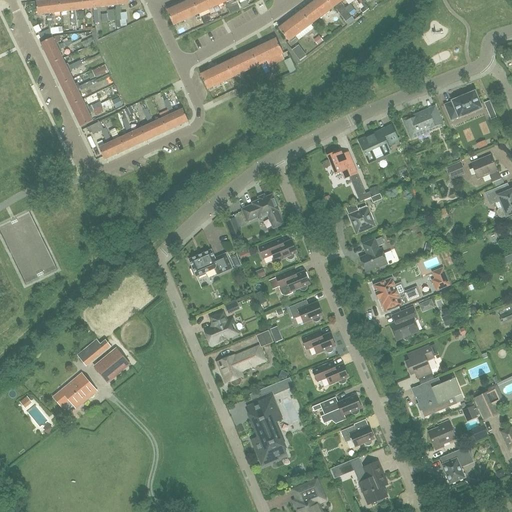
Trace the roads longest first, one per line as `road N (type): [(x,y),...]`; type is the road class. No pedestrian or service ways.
road 1 (residential): [(266,511),(162,262),(200,218),(274,160)]
road 2 (residential): [(419,501),(274,160)]
road 3 (residential): [(10,0),(84,155),(100,172),(202,124),(183,66)]
road 4 (residential): [(274,160),(486,63)]
road 5 (track): [(165,511),(150,485),(155,441),(112,397)]
road 6 (residential): [(183,66),(296,0)]
